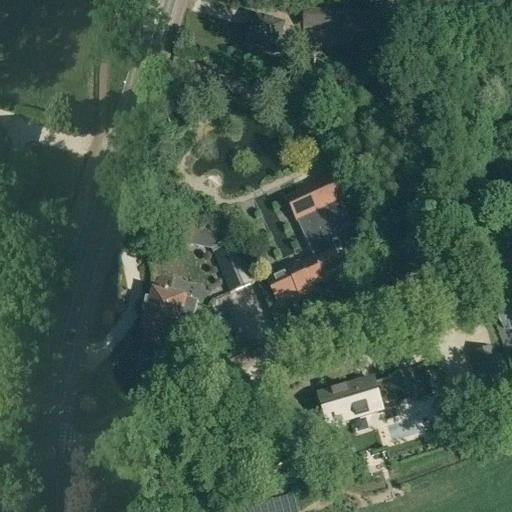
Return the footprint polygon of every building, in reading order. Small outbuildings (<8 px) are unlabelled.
[(379,16),(304,11),(303,33),(338,35),(338,36),(378,38),(379,16)] [(248,44),(247,48),(274,56),(274,55),(288,59),(292,45),(279,40),(282,27),(255,20),(251,34),(249,34),(246,43),(248,44)] [(283,199),(314,265),(270,285),(278,302),(299,292),(301,296),(311,291),(309,287),(342,272),(328,241),(350,231),(327,179),(283,199)] [(235,240),(209,251),(228,297),(254,286),(235,240)] [(187,335),(189,328),(196,302),(150,290),(147,302),(144,301),(141,315),(144,316),(140,331),(143,332),(141,340),(157,344),(159,336),(174,339),(175,332),(187,335)] [(456,316),(430,329),(435,340),(424,346),(434,366),(511,325),(511,298),(461,326),(456,316)] [(420,401),(420,400),(412,374),(412,373),(389,380),(389,382),(374,386),(373,382),(319,398),(328,429),(382,413),(381,410),(396,406),(397,408),(420,401)] [(479,379),(489,415),(508,409),(499,374),(479,379)] [(457,432),(455,423),(441,427),(444,436),(457,432)]
